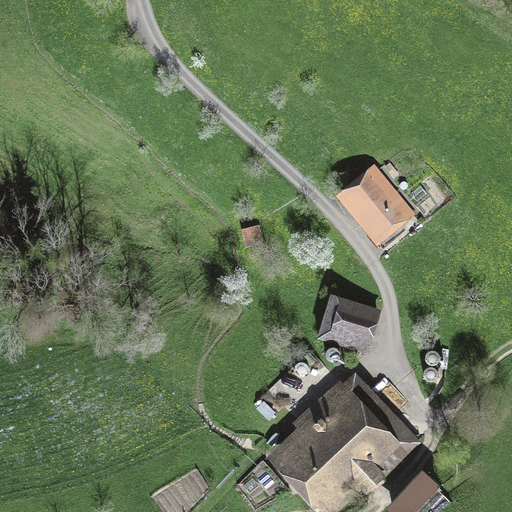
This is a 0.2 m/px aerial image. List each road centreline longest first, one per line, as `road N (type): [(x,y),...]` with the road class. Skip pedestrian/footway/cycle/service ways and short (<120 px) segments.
road 1 (track): [(432,431),(383,372),(390,331),(379,275),(309,192),(171,66),(151,43),(134,0)]
road 2 (track): [(202,511),(326,389),(357,370),(383,367)]
road 3 (track): [(377,511),(430,447),(432,431),(511,350)]
